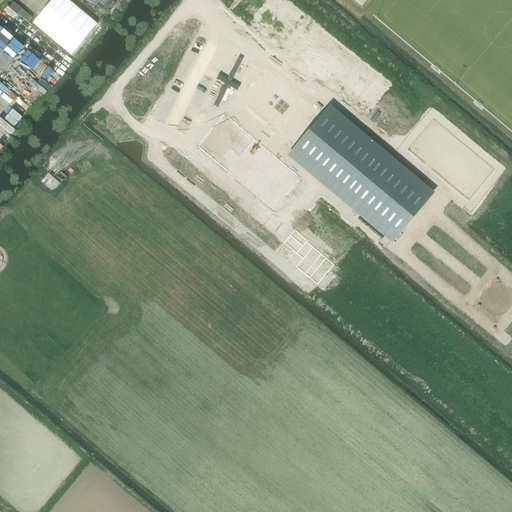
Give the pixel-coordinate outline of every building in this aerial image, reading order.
[(68,0),(52,0),(33,23),(71,55),(97,24),(68,0)] [(89,0),(107,14),(118,0),(89,0)] [(281,0),(266,0),(249,21),(360,114),(384,86),(281,0)] [(15,1),(11,6),(30,21),(34,16),(15,1)] [(329,109),(290,155),(391,239),(430,193),(329,109)] [(218,110),(191,142),(273,210),(300,178),(218,110)] [(60,183),(48,173),(41,182),(53,192),(60,183)] [(294,230),(283,243),(296,254),(307,241),(294,230)] [(306,253),(295,266),(316,284),(328,271),(306,253)]
